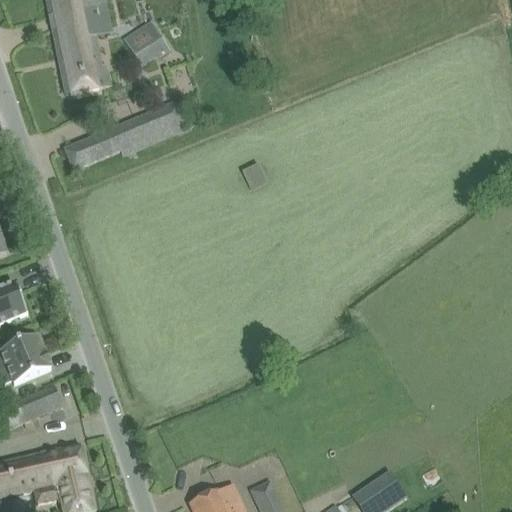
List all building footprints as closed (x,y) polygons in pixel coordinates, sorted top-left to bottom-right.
[(45,0),(65,97),(105,89),(99,59),(95,39),(110,36),(103,0),(45,0)] [(123,40),(139,65),(166,48),(150,23),(123,40)] [(64,152),(73,173),(120,153),(122,158),(182,133),(172,107),(64,152)] [(0,291),(0,328),(27,316),(14,285),(0,291)] [(13,387),(50,372),(48,367),(50,367),(45,357),(44,357),(36,339),(0,354),(0,355),(5,368),(0,370),(0,387),(11,382),(13,387)] [(35,396),(0,410),(0,428),(1,431),(2,434),(43,417),(62,409),(53,388),(35,396)] [(92,511),(86,482),(87,482),(79,447),(60,451),(0,465),(0,502),(33,494),(36,507),(61,501),(63,511),(92,511)] [(350,495),(360,511),(377,511),(374,507),(378,505),(382,511),(407,497),(391,471),(350,495)] [(258,511),(282,511),(269,484),(250,493),(258,511)] [(227,511),(227,510),(239,505),(231,488),(219,494),(218,492),(190,506),(192,511),(227,511)]
